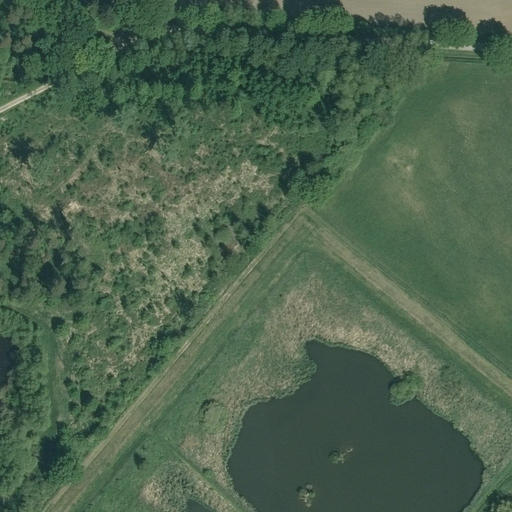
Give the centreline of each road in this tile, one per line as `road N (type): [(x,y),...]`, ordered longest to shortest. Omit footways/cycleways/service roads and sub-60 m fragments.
road 1 (track): [(511,52),(300,40),(142,44)]
road 2 (track): [(0,122),(142,44)]
